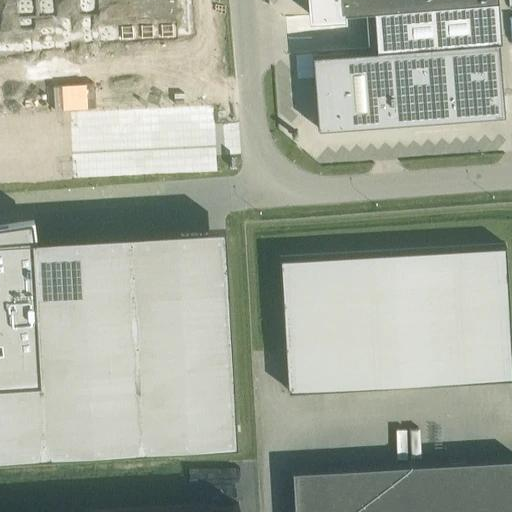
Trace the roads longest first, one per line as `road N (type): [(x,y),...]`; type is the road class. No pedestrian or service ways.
road 1 (unclassified): [(245,0),(253,134),(273,180),(333,190),(511,177)]
road 2 (unknown): [(276,511),(275,465),(294,425),(315,413),(455,402)]
